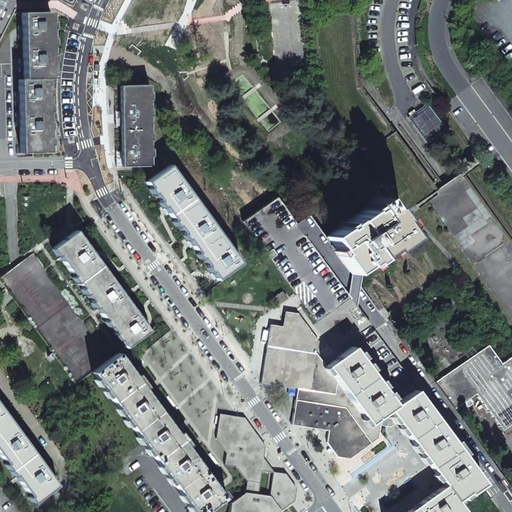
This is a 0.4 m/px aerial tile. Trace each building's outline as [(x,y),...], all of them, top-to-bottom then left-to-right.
[(17,25),(18,39),(22,39),(22,58),(18,58),(18,65),(19,72),(23,72),(23,79),(47,79),(51,79),(50,12),(21,13),(22,25),(17,25)] [(352,13),(310,18),(319,104),(358,157),(392,132),(360,88),(352,13)] [(19,106),(19,113),(15,113),(15,120),(15,126),(19,126),(20,153),(48,152),(47,79),(23,79),(18,79),(18,92),(14,92),(14,99),(14,106),(19,106)] [(117,122),(117,126),(121,126),(122,158),(118,159),(118,162),(118,166),(122,166),(122,167),(150,166),(148,85),(120,86),(121,118),(117,118),(117,122)] [(358,157),(352,162),(376,195),(366,203),(369,208),(374,214),(385,206),(394,219),(424,198),(435,191),(392,132),(358,157)] [(168,166),(145,182),(167,211),(191,244),(214,276),(217,280),(240,263),(168,166)] [(511,245),(460,174),(460,173),(435,191),(424,198),(426,200),(511,319),(511,245)] [(275,197),(242,221),(261,247),(298,298),(316,322),(327,337),(340,355),(351,347),(373,330),(386,322),(350,273),(336,254),(307,214),(295,223),(275,197)] [(339,227),(326,237),(338,253),(336,254),(350,273),(356,270),(367,262),(368,263),(375,258),(373,256),(384,248),(385,251),(405,237),(393,220),(394,219),(385,206),(374,214),(369,208),(364,212),(363,210),(343,224),(344,226),(340,229),(339,227)] [(75,231),(52,248),(125,347),(148,331),(75,231)] [(19,263),(0,276),(0,279),(3,284),(13,297),(76,383),(91,372),(111,358),(33,252),(19,263)] [(287,298),(281,291),(273,298),(278,305),(287,298)] [(265,384),(296,388),(291,424),(291,425),(295,426),(327,431),(326,442),(336,457),(345,458),(348,458),(377,438),(380,414),(367,424),(325,366),(315,354),(317,341),(296,313),(284,311),(281,326),(269,325),(260,383),(265,384)] [(340,355),(325,366),(367,424),(380,414),(384,412),(387,409),(394,405),(414,390),(416,388),(373,330),(351,347),(340,355)] [(487,345),(435,382),(454,409),(462,404),(476,393),(502,430),(511,422),(511,354),(500,364),(487,345)] [(111,358),(91,372),(193,511),(203,511),(207,509),(223,498),(117,353),(111,358)] [(394,405),(387,409),(401,427),(422,457),(439,480),(442,484),(455,502),(482,483),(414,390),(394,405)] [(0,455),(34,502),(57,485),(0,407),(0,455)] [(257,494),(264,446),(244,418),(230,415),(218,413),(215,439),(225,453),(223,465),(235,467),(246,481),(244,493),(230,503),(228,511),(278,511),(294,500),(295,488),(284,474),(272,472),(268,496),(257,494)] [(404,511),(460,511),(462,511),(455,502),(442,484),(430,493),(404,511)]
